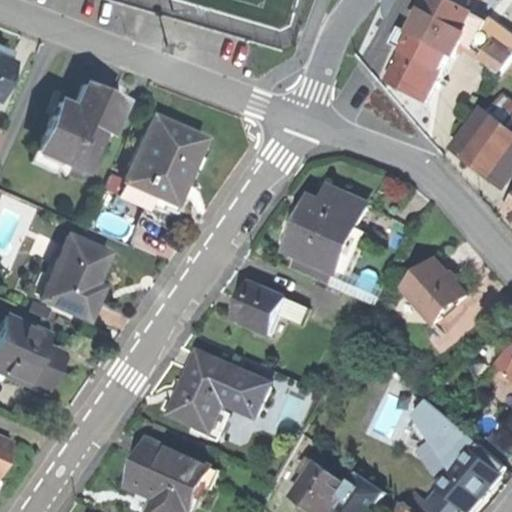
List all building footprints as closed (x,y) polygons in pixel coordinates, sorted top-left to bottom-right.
[(425,15),(414,37),(450,56),(455,58),(459,51),(463,43),(468,46),(481,20),(440,0),(437,0),(428,17),(425,15)] [(492,28),(481,20),(468,46),(502,71),(511,56),(511,34),(496,23),(492,28)] [(392,45),(406,52),(414,37),(400,30),(392,45)] [(405,91),(427,102),(450,56),(414,37),(406,52),(390,83),(405,91)] [(0,87),(10,61),(0,57),(0,87)] [(117,81),(111,94),(121,99),(127,86),(117,81)] [(61,159),(82,168),(91,148),(99,128),(104,130),(107,132),(121,99),(111,94),(99,89),(82,82),(71,105),(57,99),(36,148),(61,159)] [(511,108),(505,103),(494,117),(511,129),(511,108)] [(476,165),(497,180),(511,159),(511,129),(494,117),(486,111),(457,151),(476,165)] [(202,137),(152,115),(124,179),(163,196),(172,176),(183,180),(202,137)] [(95,150),(104,130),(99,128),(91,148),(95,150)] [(56,171),(61,159),(36,148),(31,160),(56,171)] [(174,201),(183,180),(172,176),(163,196),(174,201)] [(190,183),(183,180),(174,201),(163,196),(124,179),(118,192),(140,202),(143,196),(178,211),(184,196),(190,183)] [(337,271),(340,273),(341,272),(352,245),(349,244),(356,228),(359,229),(369,207),(333,191),(327,206),(315,201),(306,223),(311,225),(298,254),(337,271)] [(293,252),(298,254),(311,225),(306,223),(302,221),(295,235),(290,248),(294,250),(293,252)] [(352,245),(359,229),(356,228),(349,244),(352,245)] [(370,234),(359,229),(352,245),(341,272),(352,277),(370,234)] [(109,251),(67,234),(50,274),(57,276),(47,301),(89,319),(97,300),(90,297),(96,282),(109,251)] [(331,285),(337,271),(298,254),(292,268),(331,285)] [(406,289),(436,324),(468,295),(453,279),(438,261),(406,289)] [(40,298),(47,301),(57,276),(50,274),(40,298)] [(103,285),(96,282),(90,297),(97,300),(100,293),(103,285)] [(290,299),(253,283),(245,301),(237,320),(275,335),(283,316),(290,299)] [(312,308),(290,299),(283,316),(305,325),(312,308)] [(47,333),(4,314),(0,324),(0,364),(5,366),(2,372),(44,391),(53,370),(61,352),(42,344),(47,333)] [(511,350),(501,365),(511,373),(511,350)] [(242,370),(203,353),(189,386),(176,414),(215,431),(234,389),(242,372),(242,370)] [(275,387),(242,372),(234,389),(242,393),(240,397),(265,408),(275,387)] [(262,416),(265,408),(240,397),(236,405),(262,416)] [(454,455),(455,453),(470,436),(449,419),(441,427),(433,437),(454,455)] [(429,433),(433,437),(441,427),(437,424),(429,433)] [(0,467),(2,463),(11,440),(0,435),(0,467)] [(455,453),(463,460),(472,449),(477,443),(470,436),(455,453)] [(214,467),(153,440),(141,467),(133,486),(160,498),(154,511),(194,511),(206,486),(214,467)] [(477,443),(472,449),(502,474),(508,467),(479,442),(477,443)] [(440,487),(469,511),(485,494),(502,474),(472,449),(463,460),(459,464),(451,474),(440,487)] [(303,470),(312,476),(322,463),(313,457),(303,470)] [(444,467),(451,474),(459,464),(452,458),(444,467)] [(311,508),(316,511),(332,511),(342,498),(352,485),(322,463),(312,476),(296,498),(311,508)] [(222,471),(214,467),(206,486),(214,489),(222,471)] [(361,473),(352,485),(342,498),(348,502),(340,511),(377,511),(391,494),(361,473)] [(396,511),(415,511),(403,503),(396,511)]
